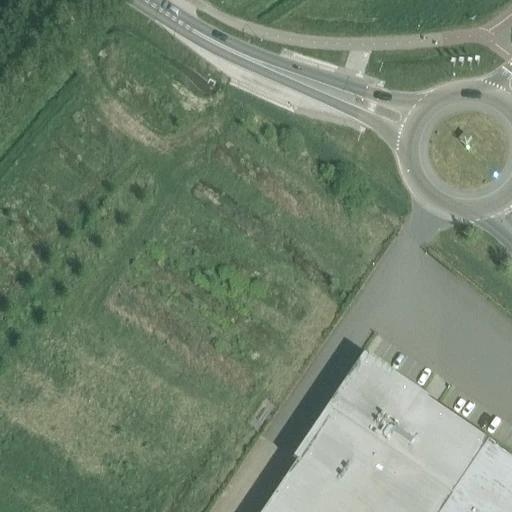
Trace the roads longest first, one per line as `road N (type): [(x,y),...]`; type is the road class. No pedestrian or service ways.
road 1 (secondary): [(160,8),(246,58),(316,86)]
road 2 (unclassified): [(0,106),(90,0)]
